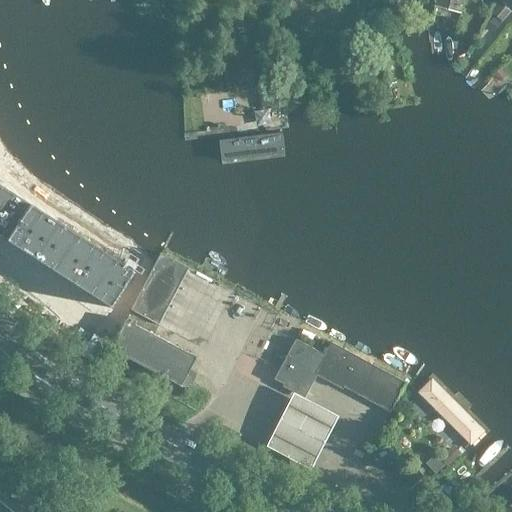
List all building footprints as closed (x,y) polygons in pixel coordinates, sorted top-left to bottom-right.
[(161,0),(162,8),(180,7),(180,0),(161,0)] [(402,15),(397,0),(383,0),(389,19),(402,15)] [(462,13),(465,0),(437,0),(436,7),(462,13)] [(216,133),(219,155),(297,145),(294,123),(216,133)] [(0,186),(0,238),(109,308),(132,272),(0,186)] [(153,335),(188,268),(160,253),(109,350),(181,387),(183,388),(184,388),(185,387),(186,387),(188,386),(189,384),(189,383),(189,382),(189,380),(189,379),(188,377),(187,377),(186,376),(195,357),(153,335)] [(407,383),(332,343),(325,355),(297,340),(276,380),(305,396),(317,373),(391,413),(407,383)] [(490,438),(434,383),(415,402),(471,457),(490,438)] [(415,498),(430,484),(419,472),(404,486),(415,498)]
